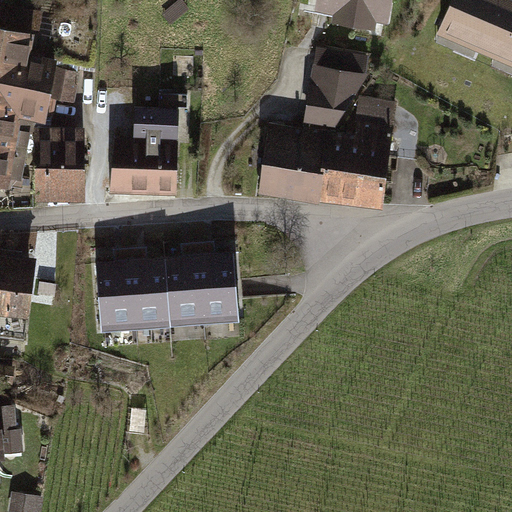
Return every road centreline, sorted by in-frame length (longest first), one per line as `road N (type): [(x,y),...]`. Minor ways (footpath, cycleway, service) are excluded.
road 1 (residential): [(0,225),(225,211),(299,216),(380,241)]
road 2 (residential): [(122,511),(380,241)]
road 3 (unknown): [(298,68),(234,140),(202,213)]
road 4 (residential): [(380,241),(438,214),(511,198)]
